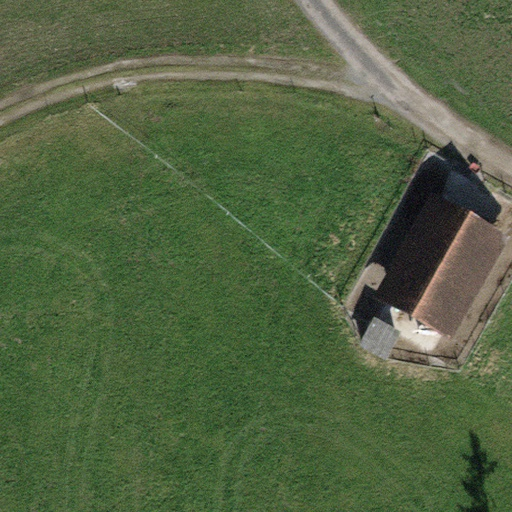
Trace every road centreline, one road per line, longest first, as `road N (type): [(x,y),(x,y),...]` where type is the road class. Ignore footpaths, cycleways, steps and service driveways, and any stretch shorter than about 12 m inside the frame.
road 1 (track): [(0,114),(48,91),(208,63),(384,85)]
road 2 (track): [(511,176),(384,85)]
